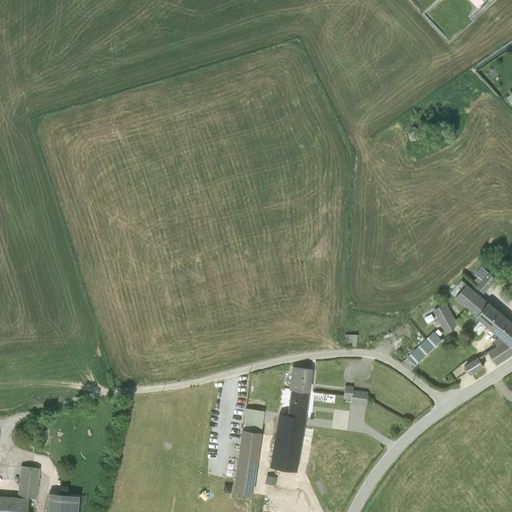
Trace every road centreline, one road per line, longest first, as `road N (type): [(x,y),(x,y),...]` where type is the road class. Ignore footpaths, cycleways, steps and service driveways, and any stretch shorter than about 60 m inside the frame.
road 1 (unclassified): [(448,405),(382,355),(316,353),(86,398),(8,422)]
road 2 (tertiary): [(353,511),(396,447),(448,405)]
